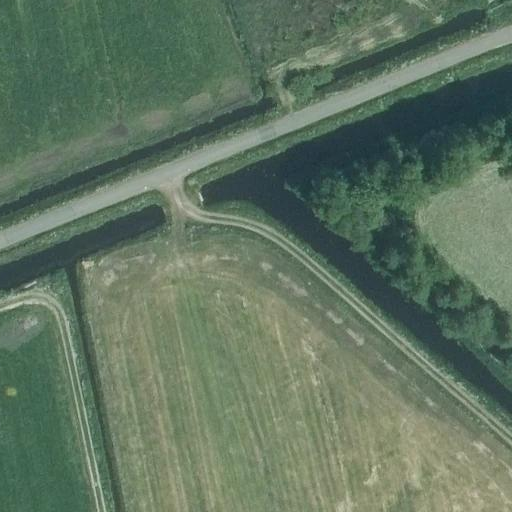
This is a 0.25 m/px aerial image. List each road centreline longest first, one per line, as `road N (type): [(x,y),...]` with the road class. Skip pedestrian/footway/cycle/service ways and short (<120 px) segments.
road 1 (unclassified): [(0,247),(511,38)]
road 2 (track): [(165,177),(179,215),(272,237),(511,441)]
road 3 (track): [(0,306),(26,295),(57,306),(101,511)]
